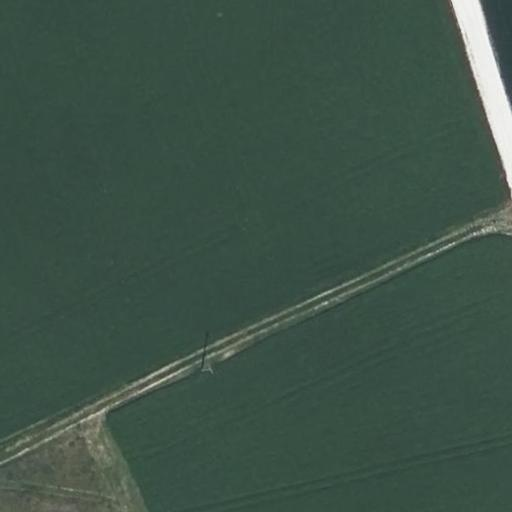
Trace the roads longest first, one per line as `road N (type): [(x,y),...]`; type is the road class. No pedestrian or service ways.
road 1 (track): [(511,226),(447,239),(0,454)]
road 2 (track): [(455,0),(511,178)]
